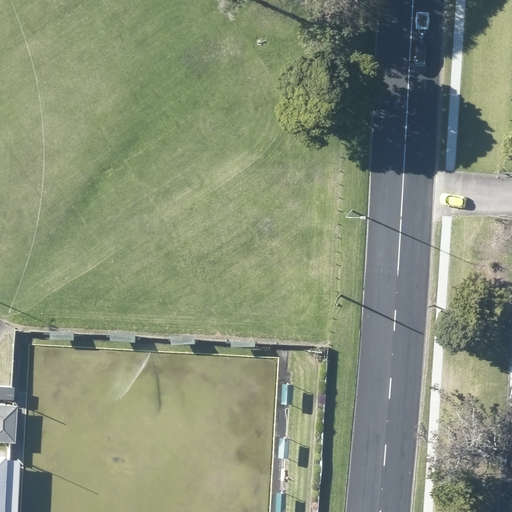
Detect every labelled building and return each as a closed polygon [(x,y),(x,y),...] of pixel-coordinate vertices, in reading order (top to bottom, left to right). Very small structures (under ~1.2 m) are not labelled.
[(288,402),(289,384),(279,384),(278,402),(288,402)] [(0,439),(6,440),(12,440),(13,404),(0,403),(0,439)] [(275,456),(284,456),(285,437),(275,437),(275,456)] [(0,511),(12,511),(15,459),(2,458),(2,454),(0,453),(0,511)] [(272,511),(281,511),(282,492),(272,491),(272,511)]
